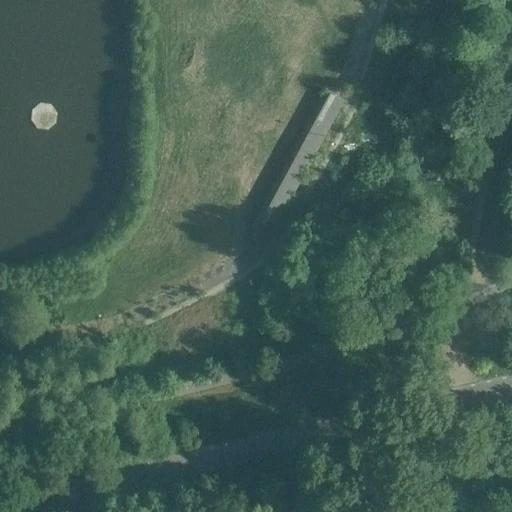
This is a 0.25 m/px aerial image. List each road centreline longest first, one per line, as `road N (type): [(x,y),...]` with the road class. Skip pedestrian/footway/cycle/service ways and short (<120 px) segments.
road 1 (secondary): [(236,453),(511,387)]
road 2 (secondary): [(236,453),(0,509)]
